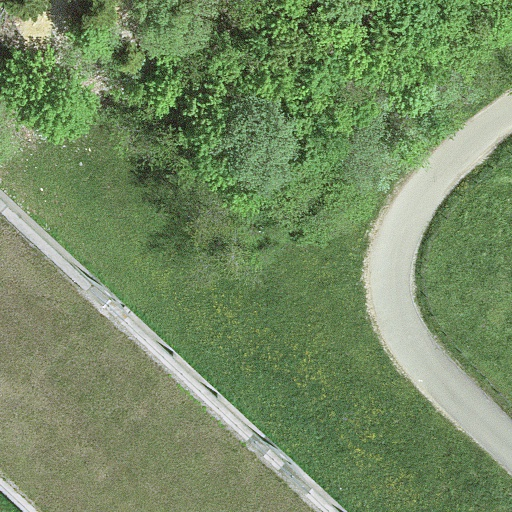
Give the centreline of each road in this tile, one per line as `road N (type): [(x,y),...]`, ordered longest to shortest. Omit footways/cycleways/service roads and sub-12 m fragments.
road 1 (unclassified): [(511,450),(411,346),(393,311),(388,270),(417,199),(511,111)]
road 2 (trunk): [(130,436),(0,289)]
road 3 (trunk): [(130,436),(0,314)]
road 4 (trunk): [(0,365),(101,459)]
